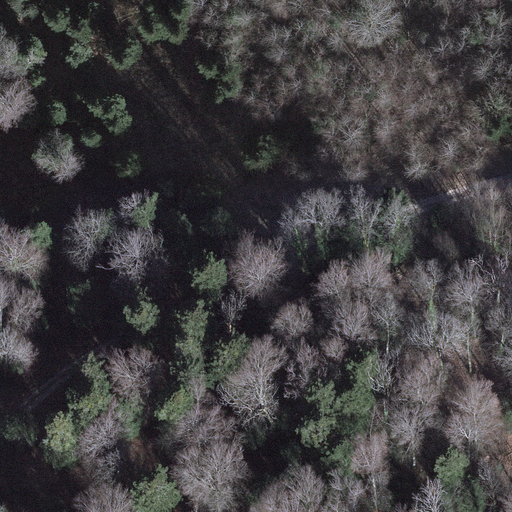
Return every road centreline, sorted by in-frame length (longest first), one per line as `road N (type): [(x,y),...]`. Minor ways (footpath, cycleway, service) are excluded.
road 1 (track): [(0,427),(38,388),(155,316),(399,208),(511,174)]
road 2 (track): [(0,258),(47,239),(121,226),(399,208)]
road 3 (track): [(205,294),(377,289),(511,297)]
